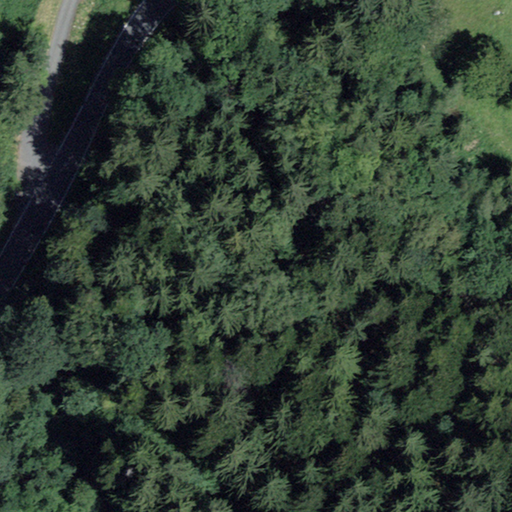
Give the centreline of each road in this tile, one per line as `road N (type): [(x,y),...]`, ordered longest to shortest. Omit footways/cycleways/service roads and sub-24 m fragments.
road 1 (tertiary): [(164,0),(113,71),(63,171)]
road 2 (residential): [(63,171),(36,155),(72,0)]
road 3 (tertiary): [(63,171),(0,290)]
